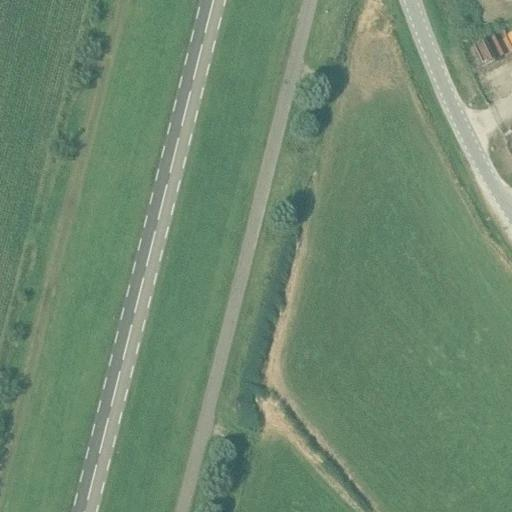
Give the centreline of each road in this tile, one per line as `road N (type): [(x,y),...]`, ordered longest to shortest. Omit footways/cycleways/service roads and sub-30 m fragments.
road 1 (secondary): [(79,511),(207,0)]
road 2 (unclassified): [(181,511),(309,0)]
road 3 (track): [(118,0),(0,476)]
road 4 (unclassified): [(511,224),(436,80),(410,0)]
